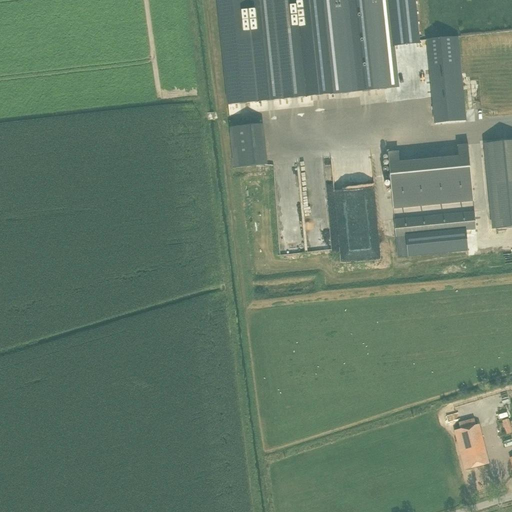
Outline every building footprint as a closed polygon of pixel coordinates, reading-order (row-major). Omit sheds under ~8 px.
[(217,0),(228,105),(306,97),(296,0),(217,0)] [(323,0),(296,0),(306,97),(333,94),(323,0)] [(331,0),(341,94),(391,89),(381,0),(331,0)] [(415,0),(389,0),(394,43),(419,41),(415,0)] [(448,38),(427,40),(434,114),(435,124),(466,121),(465,111),(458,38),(458,37),(448,38)] [(266,165),(262,125),(229,128),(232,168),(266,165)] [(511,141),(485,145),(493,229),(511,227),(511,141)] [(385,153),(392,209),(423,206),(424,211),(460,206),(460,203),(473,202),(466,145),(456,146),(457,156),(399,163),(397,151),(385,153)] [(475,214),(396,221),(397,237),(405,236),(466,230),(477,229),(475,214)] [(466,230),(405,236),(407,257),(468,251),(466,230)] [(511,254),(485,256),(486,269),(511,267),(511,254)] [(511,429),(507,418),(498,422),(503,436),(511,432),(511,429)] [(478,425),(455,431),(462,455),(485,449),(479,425),(478,425)]
